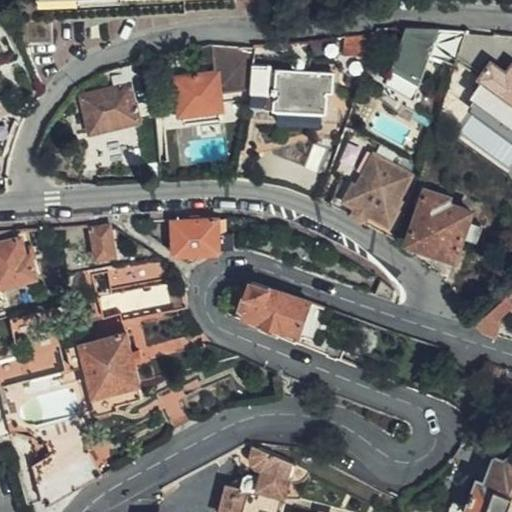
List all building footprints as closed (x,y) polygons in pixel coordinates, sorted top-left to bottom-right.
[(4,0),(13,23),(49,21),(186,16),(186,12),(235,9),(234,0),(4,0)] [(13,23),(20,44),(50,43),(49,21),(13,23)] [(431,57),(441,31),(405,30),(386,89),(414,105),(431,57)] [(456,65),(467,32),(441,31),(431,57),(456,65)] [(511,57),(511,33),(503,33),(498,33),(489,49),(503,65),(511,57)] [(372,49),(377,35),(351,38),(352,50),(372,49)] [(256,50),(221,47),(223,73),(215,74),(174,77),(175,84),(167,85),(169,107),(178,106),(179,113),(179,115),(182,114),(217,111),(220,111),(219,101),(249,98),(253,69),(256,50)] [(200,48),(192,50),(194,63),(214,61),(215,74),(223,73),(221,47),(200,48)] [(511,73),(511,76),(495,65),(481,86),(484,88),(511,106),(511,73)] [(271,71),(253,69),(249,98),(248,107),(251,108),(250,113),(273,116),(320,124),(322,124),(329,84),(271,75),(271,71)] [(154,119),(148,72),(111,81),(113,91),(82,98),(91,134),(154,119)] [(511,106),(484,88),(476,100),(511,124),(511,106)] [(178,106),(169,107),(170,114),(179,113),(178,106)] [(217,111),(182,114),(183,124),(218,121),(217,111)] [(317,135),(320,124),(273,116),(271,126),(317,135)] [(168,164),(170,175),(199,172),(196,141),(166,144),(168,164)] [(268,154),(259,184),(259,183),(286,190),(294,161),(268,154)] [(289,191),(308,198),(317,167),(298,162),(289,191)] [(355,207),(355,220),(367,227),(384,236),(400,209),(398,207),(403,200),(399,197),(412,176),(394,164),(388,174),(373,164),(366,176),(362,173),(356,183),(354,183),(344,200),(355,207)] [(207,180),(199,172),(170,175),(164,182),(207,180)] [(445,280),(447,285),(464,234),(470,217),(472,211),(447,202),(448,197),(426,189),(407,249),(419,256),(436,269),(445,280)] [(485,222),(470,217),(464,234),(478,240),(485,222)] [(217,220),(171,223),(173,256),(218,254),(218,250),(233,249),(233,233),(218,234),(217,220)] [(116,258),(111,230),(110,226),(90,227),(96,261),(116,258)] [(24,257),(21,238),(0,242),(0,285),(36,277),(31,256),(24,257)] [(166,262),(95,268),(97,290),(168,284),(166,262)] [(395,291),(381,282),(375,296),(392,301),(395,291)] [(250,293),(253,284),(250,283),(240,284),(233,287),(227,292),(223,299),(223,301),(235,305),(238,296),(243,297),(246,291),(250,293)] [(294,344),(308,302),(253,284),(250,293),(246,291),(243,297),(238,296),(235,305),(247,309),(242,323),(294,344)] [(183,296),(186,288),(150,295),(154,315),(184,309),(183,308),(183,296)] [(511,291),(508,296),(474,326),(491,332),(499,335),(505,320),(502,317),(511,308),(511,291)] [(114,393),(117,404),(142,397),(126,334),(64,348),(69,371),(85,367),(93,397),(114,393)] [(412,350),(388,341),(379,367),(402,376),(412,350)] [(379,367),(371,372),(406,385),(402,376),(379,367)] [(484,417),(500,398),(488,389),(474,408),(484,417)] [(118,408),(117,404),(114,393),(93,397),(97,412),(118,408)] [(282,511),(293,461),(252,445),(251,454),(252,462),(260,469),(258,475),(248,474),(242,481),(240,489),(226,485),(219,511),(282,511)] [(87,484),(103,475),(96,460),(91,451),(71,461),(65,448),(33,464),(46,506),(47,504),(87,484)] [(117,467),(110,454),(96,460),(103,475),(117,467)] [(488,481),(481,478),(466,511),(467,511),(511,511),(511,455),(507,459),(500,455),(488,481)]
